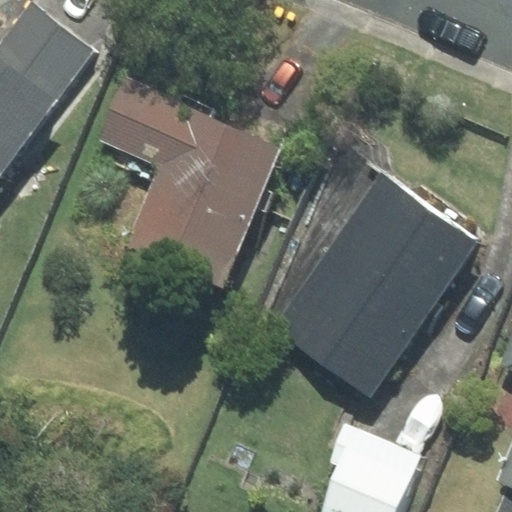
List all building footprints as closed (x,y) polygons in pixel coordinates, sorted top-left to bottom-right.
[(0,193),(109,56),(40,2),(0,51),(0,193)] [(279,152),(123,88),(64,232),(220,296),(279,152)] [(498,259),(384,177),(268,335),(382,418),(498,259)] [(511,511),(511,325),(495,369),(511,381),(511,461),(492,511),(511,511)] [(408,511),(427,469),(339,432),(325,465),(333,468),(314,511),(408,511)]
